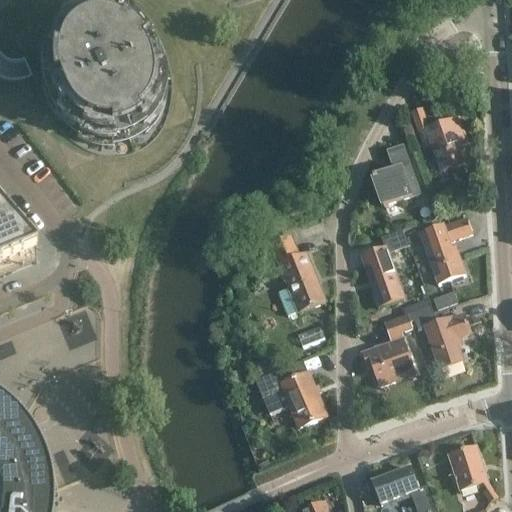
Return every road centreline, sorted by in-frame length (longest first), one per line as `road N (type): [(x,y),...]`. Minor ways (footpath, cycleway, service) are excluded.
road 1 (residential): [(343,459),(346,200),(427,46),(450,27),(491,13)]
road 2 (residential): [(511,349),(491,13)]
road 3 (residential): [(343,459),(511,401)]
